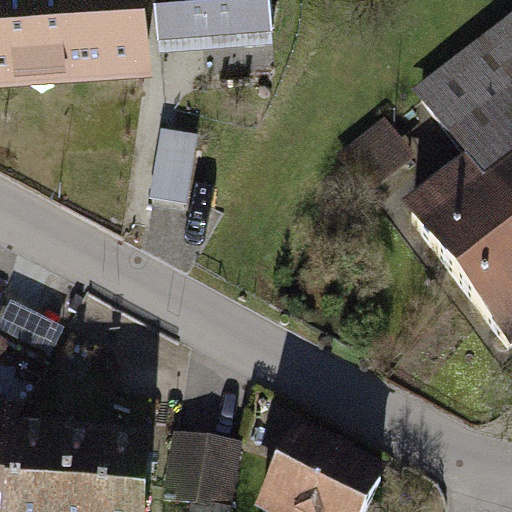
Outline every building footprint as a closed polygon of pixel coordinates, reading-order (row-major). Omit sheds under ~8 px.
[(0,0),(0,65),(138,54),(133,0),(0,0)] [(152,0),(156,31),(269,22),(267,0),(152,0)] [(381,197),(511,372),(511,17),(407,96),(445,148),(415,170),(381,124),(336,158),(370,205),(381,197)] [(161,132),(149,201),(187,208),(198,138),(161,132)] [(364,511),(387,468),(297,423),(251,511),(364,511)] [(6,436),(0,511),(145,511),(149,446),(6,436)] [(231,511),(236,445),(169,440),(165,505),(187,507),(186,511),(231,511)]
